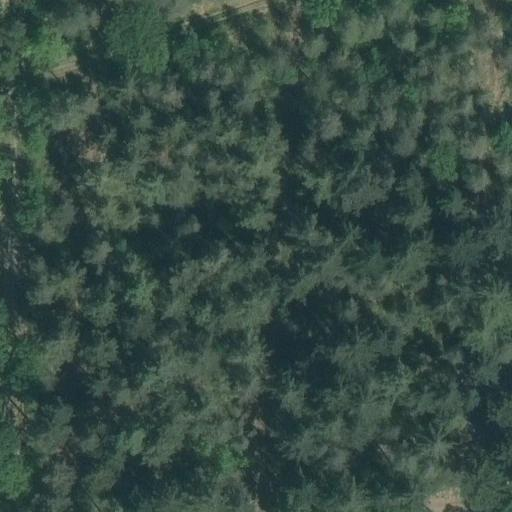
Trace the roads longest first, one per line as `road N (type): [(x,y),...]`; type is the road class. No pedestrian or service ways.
road 1 (track): [(511,471),(174,511)]
road 2 (track): [(3,66),(28,48),(187,0)]
